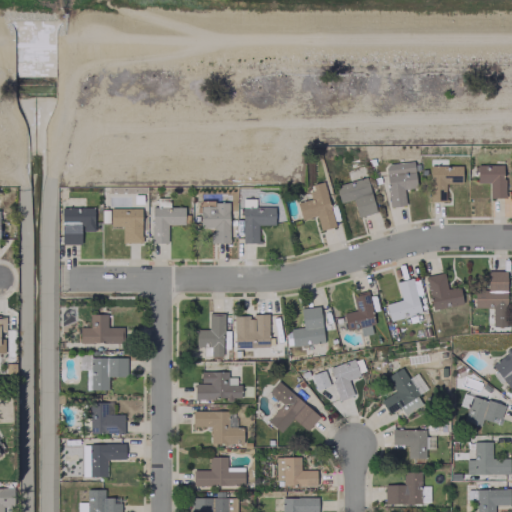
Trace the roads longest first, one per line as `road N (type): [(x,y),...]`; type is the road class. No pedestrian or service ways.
road 1 (residential): [(66,279),(272,278),(436,237),(511,234)]
road 2 (residential): [(161,279),(162,511)]
